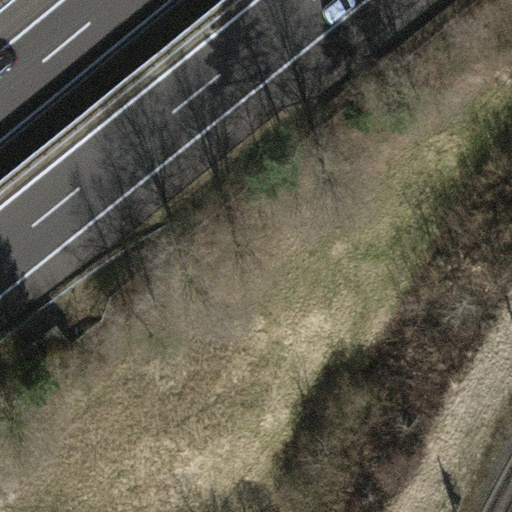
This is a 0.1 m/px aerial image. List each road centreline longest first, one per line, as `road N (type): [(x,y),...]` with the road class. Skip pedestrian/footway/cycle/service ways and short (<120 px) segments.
road 1 (motorway): [(0,254),(315,0)]
road 2 (motorway): [(115,0),(0,95)]
